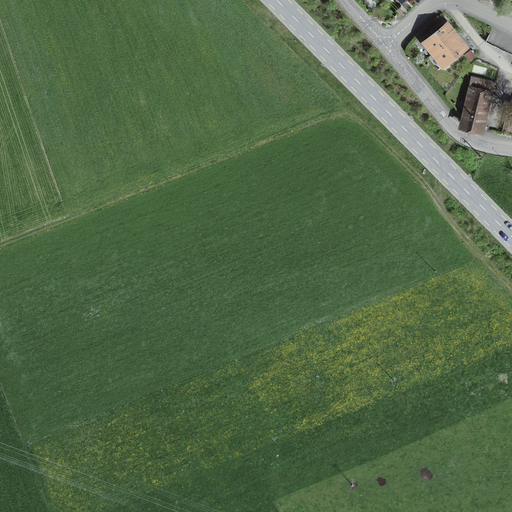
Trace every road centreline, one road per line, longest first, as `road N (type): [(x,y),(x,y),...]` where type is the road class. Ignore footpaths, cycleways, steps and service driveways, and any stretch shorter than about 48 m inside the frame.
road 1 (primary): [(275,0),(511,239)]
road 2 (unclassified): [(383,44),(454,130),(511,150)]
road 3 (unknown): [(490,145),(500,67),(457,16),(438,7)]
